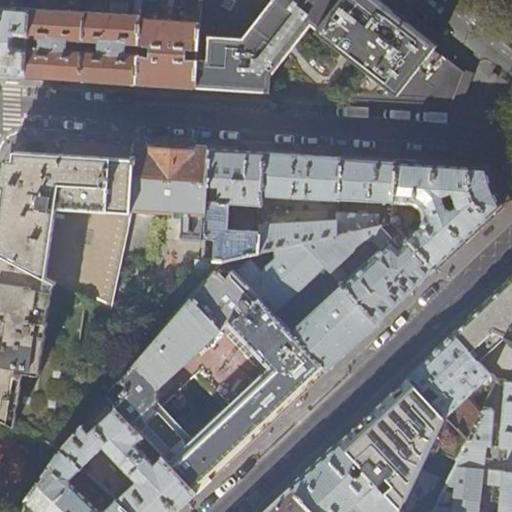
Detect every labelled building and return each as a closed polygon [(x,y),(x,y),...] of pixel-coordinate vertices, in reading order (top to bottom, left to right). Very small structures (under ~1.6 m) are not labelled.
[(139,17),(140,0),(134,0),(134,14),(86,11),(85,41),(99,42),(98,52),(84,51),(82,81),(103,82),(136,84),(137,55),(138,45),(139,17)] [(200,0),(199,21),(196,88),(270,92),(271,76),(310,24),(318,30),(317,31),(356,63),(356,90),(350,97),(383,100),(430,103),(450,104),(456,88),(461,73),(452,65),(454,62),(440,48),(379,0),(200,0)] [(0,75),(25,77),(30,8),(0,6),(0,75)] [(86,11),(30,8),(25,77),(47,78),(82,81),(84,51),(85,41),(86,11)] [(199,21),(139,17),(138,45),(150,46),(150,56),(137,55),(136,84),(161,86),(196,88),(199,21)] [(122,313),(132,208),(135,145),(112,143),(78,141),(61,140),(60,155),(22,153),(9,163),(1,217),(0,220),(0,252),(88,296),(122,313)] [(167,147),(135,145),(132,208),(205,211),(210,149),(167,147)] [(237,151),(210,149),(205,211),(203,237),(214,238),(213,259),(223,260),(246,255),(258,252),(260,230),(227,228),(229,202),(262,204),(266,153),(237,151)] [(298,155),(266,153),(262,204),(261,213),(260,220),(260,230),(258,252),(273,249),(302,242),(335,235),(337,211),(337,203),(341,158),(298,155)] [(364,159),(341,158),(337,203),(344,204),(345,198),(393,200),(396,161),(364,159)] [(420,210),(421,214),(421,216),(421,220),(419,224),(405,238),(435,268),(463,242),(502,205),(494,187),(488,167),(441,164),(396,161),(393,200),(408,201),(412,202),(416,205),(418,208),(420,210)] [(378,214),(337,211),(335,235),(377,226),(378,214)] [(392,215),(391,223),(395,227),(400,223),(400,220),(397,215),(396,214),(392,215)] [(391,223),(377,226),(335,235),(302,242),(324,266),(337,279),(378,322),(402,299),(435,268),(405,238),(395,227),(391,223)] [(302,242),(273,249),(275,258),(261,270),(246,255),(223,260),(232,270),(274,313),(324,266),(302,242)] [(78,361),(88,296),(0,252),(0,419),(59,450),(60,451),(106,397),(131,368),(78,361)] [(286,326),(274,313),(232,270),(224,278),(215,269),(131,368),(106,397),(133,425),(158,402),(158,387),(226,324),(232,331),(267,368),(264,372),(181,449),(158,426),(145,437),(162,455),(197,492),(255,437),(327,369),(286,326)] [(348,349),(378,322),(337,279),(333,283),(338,288),(303,320),(298,315),(286,326),(327,369),(348,349)] [(511,279),(500,290),(453,334),(497,381),(506,381),(511,382),(511,279)] [(267,368),(232,331),(228,335),(228,338),(256,369),(261,368),(264,372),(267,368)] [(430,356),(408,376),(445,415),(482,381),(486,384),(480,395),(487,401),(491,394),(497,381),(453,334),(430,356)] [(348,433),(337,443),(356,463),(364,471),(373,482),(383,492),(400,510),(419,468),(438,450),(439,449),(439,445),(440,440),(439,435),(438,431),(445,415),(408,376),(386,397),(348,433)] [(511,382),(506,381),(505,397),(500,396),(499,401),(504,402),(500,447),(510,448),(511,447),(511,382)] [(491,394),(487,401),(480,415),(469,440),(467,444),(486,445),(492,446),(495,412),(491,408),(491,394)] [(144,436),(133,425),(106,397),(60,451),(80,468),(102,447),(134,480),(115,499),(129,511),(175,511),(197,492),(162,455),(153,463),(135,444),(144,436)] [(472,405),(453,423),(469,440),(480,415),(472,405)] [(356,463),(337,443),(263,511),(351,511),(355,509),(356,511),(401,511),(400,510),(383,492),(373,482),(364,471),(356,479),(348,470),(356,463)] [(486,445),(467,444),(455,468),(484,471),(486,445)] [(34,511),(129,511),(115,499),(104,510),(97,510),(70,485),(70,478),(80,469),(80,468),(60,451),(59,450),(23,501),(34,511)] [(511,511),(511,473),(507,473),(484,471),(455,468),(433,511),(511,511)]
